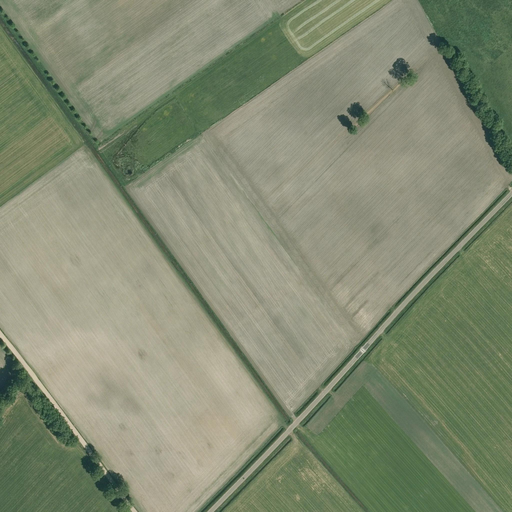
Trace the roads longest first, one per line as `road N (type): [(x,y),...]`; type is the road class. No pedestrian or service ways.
road 1 (unclassified): [(208,511),(511,192)]
road 2 (unclassified): [(0,335),(135,511)]
